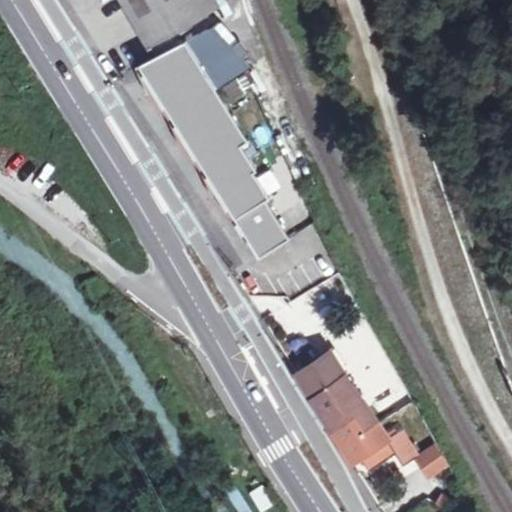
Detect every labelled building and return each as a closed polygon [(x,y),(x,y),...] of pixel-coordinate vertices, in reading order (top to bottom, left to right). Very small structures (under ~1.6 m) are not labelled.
[(133,0),(156,38),(203,11),(196,0),(133,0)] [(174,45),(126,71),(259,257),(287,235),(263,200),(265,196),(248,173),(251,169),(234,146),(241,141),(174,45)] [(234,78),(220,87),(230,102),(244,93),(234,78)] [(335,349),(304,368),(340,425),(361,412),(369,426),(386,415),(379,404),(335,349)] [(361,412),(340,425),(360,457),(394,436),(410,462),(427,452),(410,425),(396,433),(386,415),(369,426),(361,412)] [(240,511),(254,511),(235,483),(225,490),(240,511)] [(260,510),(272,504),(262,484),(249,491),(260,510)]
